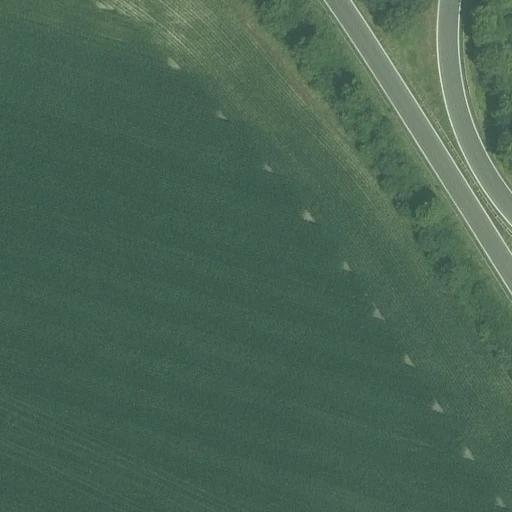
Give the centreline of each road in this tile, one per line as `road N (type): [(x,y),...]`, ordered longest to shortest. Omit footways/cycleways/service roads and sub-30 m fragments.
road 1 (motorway): [(335,0),(511,276)]
road 2 (motorway): [(511,212),(463,126),(451,77),(451,0)]
